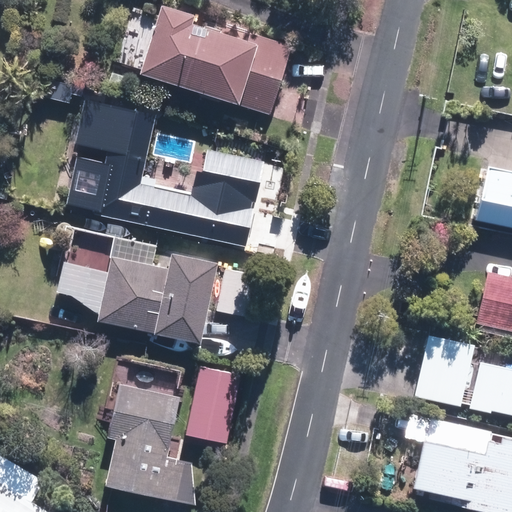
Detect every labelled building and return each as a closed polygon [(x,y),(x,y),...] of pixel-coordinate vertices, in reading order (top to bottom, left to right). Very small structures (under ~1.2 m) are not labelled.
[(136,69),(267,112),(289,45),(249,32),(246,40),(190,22),(194,10),(185,7),(183,11),(159,3),(136,69)] [(107,84),(126,90),(130,78),(110,72),(107,84)] [(92,212),(237,243),(251,178),(213,170),(208,198),(138,182),(153,113),(99,102),(90,143),(106,147),(92,212)] [(511,176),(482,171),(472,216),(511,223),(511,176)] [(96,319),(196,340),(212,260),(167,251),(164,266),(108,255),(96,319)] [(56,291),(80,296),(87,267),(62,263),(56,291)] [(215,308),(241,314),(250,274),(224,268),(215,308)] [(511,330),(511,276),(485,271),(473,321),(479,323),(477,330),(510,338),(511,330)] [(470,348),(425,338),(412,397),(458,407),(470,348)] [(184,432),(224,440),(238,374),(198,366),(184,432)] [(511,374),(477,367),(468,409),(511,418),(511,374)] [(103,483),(193,503),(190,461),(163,454),(176,396),(117,383),(105,434),(114,437),(103,483)] [(448,500),(502,511),(511,511),(511,437),(497,434),(496,440),(488,437),(490,431),(432,418),(427,438),(418,435),(407,483),(450,493),(448,500)] [(0,511),(50,511),(51,511),(31,499),(39,487),(36,476),(0,452),(0,511)]
